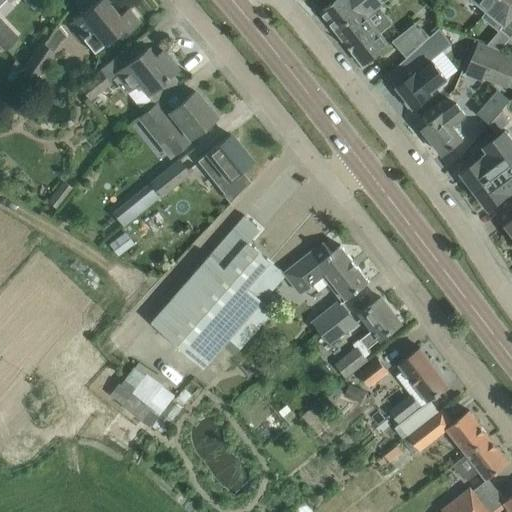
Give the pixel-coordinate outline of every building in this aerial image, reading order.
[(76,0),(74,2),(82,12),(69,22),(94,53),(118,34),(121,37),(140,23),(128,8),(118,15),(106,0),(76,0)] [(333,0),(320,11),(342,38),(367,18),(384,5),(379,0),(333,0)] [(464,0),(467,1),(467,0),(476,0),(488,9),(495,0),(464,0)] [(511,0),(495,0),(488,9),(482,17),(499,31),(500,30),(510,38),(511,35),(511,0)] [(367,18),(342,38),(363,66),(389,46),(367,18)] [(0,45),(5,51),(6,50),(14,42),(17,39),(0,21),(0,45)] [(424,41),(412,26),(394,42),(406,57),(424,41)] [(440,28),(397,66),(406,79),(397,86),(413,107),(432,93),(431,91),(447,79),(432,59),(452,44),(440,28)] [(36,78),(54,52),(40,42),(22,68),(23,69),(19,75),(30,83),(34,77),(36,78)] [(506,86),(511,72),(511,57),(479,44),(468,70),(506,86)] [(138,83),(154,103),(177,85),(169,76),(177,70),(162,51),(153,58),(146,49),(116,73),(129,90),(138,83)] [(110,83),(99,70),(79,87),(91,100),(110,83)] [(162,140),(172,153),(190,139),(188,137),(215,116),(194,91),(168,112),(169,113),(167,115),(157,103),(139,118),(159,142),(162,140)] [(443,113),(438,117),(422,129),(442,155),(463,138),(452,125),(465,115),(456,104),(443,114),(443,113)] [(470,118),(462,126),(472,137),(480,129),(470,118)] [(511,139),(505,131),(484,147),(488,152),(461,173),(474,190),(511,161),(511,139)] [(217,186),(250,160),(230,135),(197,161),(217,186)] [(511,161),(474,190),(488,208),(511,190),(511,161)] [(162,196),(189,175),(179,162),(151,183),(162,196)] [(56,208),(78,181),(69,173),(47,201),(56,208)] [(162,196),(151,183),(119,208),(118,220),(122,225),(160,196),(161,197),(162,196)] [(245,216),(152,323),(204,368),(285,275),(249,243),(260,230),(245,216)] [(295,264),(288,269),(293,276),(290,278),(300,292),(322,276),(327,272),(347,299),(369,282),(341,246),(331,253),(323,243),(295,264)] [(381,298),(365,310),(360,314),(372,330),(353,345),(356,348),(335,364),(345,377),(351,373),(367,361),(365,358),(370,353),(368,350),(401,324),(381,298)] [(316,318),(311,322),(321,335),(349,314),(339,300),(316,318)] [(339,336),(333,327),(327,332),(334,340),(339,336)] [(403,369),(395,375),(411,395),(419,405),(421,407),(429,401),(431,399),(433,398),(449,385),(420,347),(404,360),(399,363),(403,369)] [(360,374),(369,385),(388,371),(379,360),(360,374)] [(147,374),(124,405),(151,426),(174,395),(147,374)] [(313,424),(326,415),(319,406),(307,415),(313,424)] [(420,451),(447,429),(467,454),(489,437),(469,411),(453,423),(442,410),(408,436),(420,451)] [(489,437),(467,454),(453,465),(463,478),(470,479),(480,471),(487,480),(509,462),(489,437)] [(468,511),(481,502),(473,491),(472,489),(444,511),(468,511)] [(489,511),(481,502),(468,511),(489,511)]
